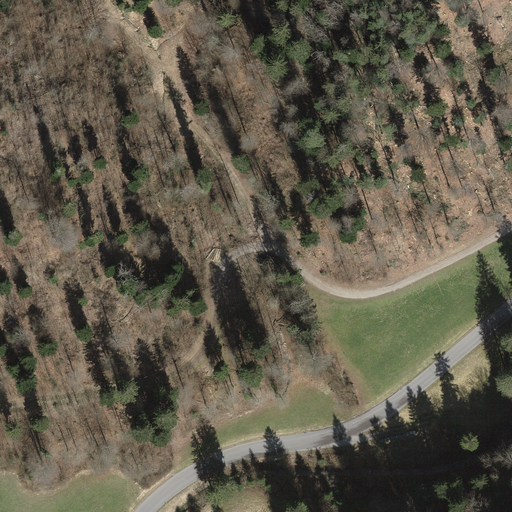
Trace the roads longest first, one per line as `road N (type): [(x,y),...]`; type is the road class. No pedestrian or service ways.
road 1 (track): [(511,228),(365,297),(332,295),(279,256),(255,251),(234,259),(217,281),(216,333),(203,361),(175,381),(110,397),(0,406)]
road 2 (tertiary): [(144,511),(206,465),(359,425),(511,307)]
road 3 (track): [(497,414),(327,437)]
road 4 (track): [(269,254),(256,214),(212,141)]
